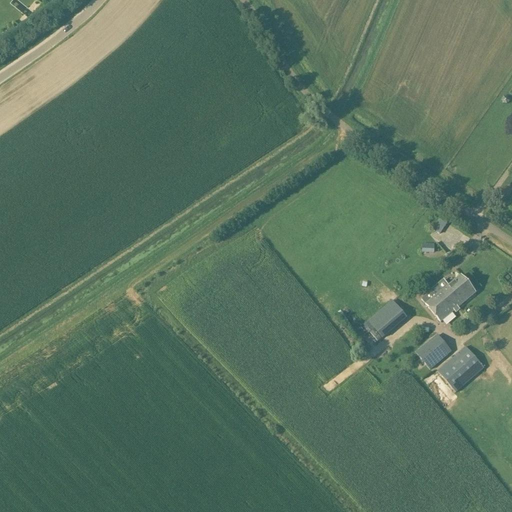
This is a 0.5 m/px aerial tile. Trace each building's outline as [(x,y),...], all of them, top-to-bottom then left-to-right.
[(433,230),(440,234),(447,223),(440,218),(433,230)] [(423,244),(422,253),(435,253),(435,244),(423,244)] [(461,276),(443,291),(439,285),(433,291),(437,296),(442,293),(444,296),(446,294),(449,298),(454,294),(463,305),(476,294),(461,276)] [(442,293),(437,296),(426,306),(440,323),(463,305),(454,294),(449,298),(446,294),(444,296),(442,293)] [(363,325),(378,343),(407,319),(393,301),(363,325)] [(430,371),(439,364),(452,353),(437,336),(416,353),(430,371)] [(466,347),(437,372),(456,393),(484,369),(466,347)]
